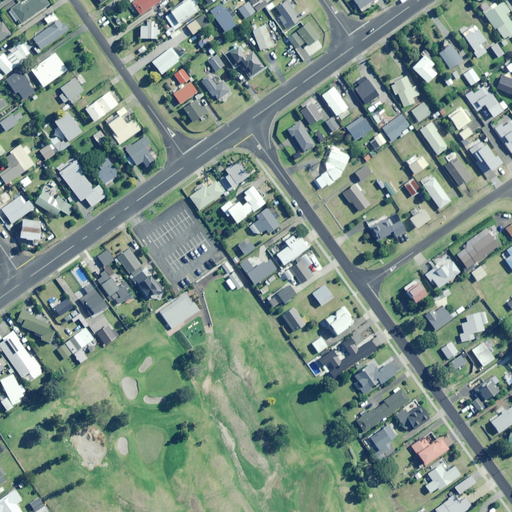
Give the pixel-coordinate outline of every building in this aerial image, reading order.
[(22,23),(49,4),(46,0),(30,0),(22,6),(20,2),(8,11),(15,20),(18,18),(22,23)] [(141,15),(161,0),(136,0),(132,3),(141,15)] [(193,7),(197,4),(194,0),(184,0),(164,15),(174,30),(181,25),(179,23),(196,11),(193,7)] [(373,0),(352,0),(351,1),(357,9),(359,8),(360,9),(373,0)] [(295,17),(298,15),(288,1),(277,8),(286,22),(283,23),(287,28),(298,21),(295,17)] [(245,19),(255,12),(248,2),(238,9),(245,19)] [(511,23),(506,14),(510,11),(503,2),(496,7),(494,5),(483,12),(494,29),(496,28),(503,39),(511,32),(511,23)] [(224,32),(236,25),(221,3),(210,10),(224,32)] [(64,23),(62,25),(53,13),(45,19),(50,26),(34,38),(41,49),(69,30),(64,23)] [(192,35),(209,23),(204,14),(186,26),(192,35)] [(159,27),(154,27),(154,21),(147,21),(146,27),(140,26),(140,38),(159,38),(159,27)] [(0,40),(10,33),(2,22),(0,24),(0,40)] [(308,46),(320,37),(308,22),(288,38),(296,48),(305,41),(308,46)] [(270,40),(275,38),(268,24),(252,31),(260,50),(272,45),(270,40)] [(173,39),(181,33),(178,29),(170,35),(173,39)] [(481,44),(485,41),(478,29),(466,37),(478,57),(486,52),(481,44)] [(27,51),(32,47),(25,38),(4,55),(3,54),(0,56),(0,67),(6,74),(25,58),(24,57),(29,53),(27,51)] [(203,53),(207,49),(201,42),(197,46),(203,53)] [(498,57),(504,53),(497,43),(491,47),(498,57)] [(450,44),(443,49),(444,51),(439,54),(449,69),(461,60),(450,44)] [(263,68),(251,52),(248,55),(240,45),(226,55),(234,66),(240,62),(251,77),(263,68)] [(162,74),(180,60),(171,48),(153,62),(162,74)] [(56,66),(61,62),(55,54),(41,63),(43,67),(34,73),(41,84),(52,77),(54,79),(62,74),(56,66)] [(215,71),(224,65),(216,54),(208,60),(215,71)] [(429,68),(433,64),(424,55),(411,68),(426,83),(435,74),(429,68)] [(470,86),(480,79),(472,68),(463,75),(470,86)] [(24,100),(35,92),(20,69),(6,79),(15,93),(18,91),(24,100)] [(182,84),(190,78),(183,69),(175,75),(182,84)] [(222,80),(216,85),(208,75),(202,80),(217,100),(230,91),(222,80)] [(511,94),(511,79),(502,75),(497,88),(511,94)] [(416,86),(411,88),(407,76),(394,82),(404,107),(414,102),(412,97),(419,94),(416,86)] [(448,86),(453,83),(449,77),(444,80),(448,86)] [(79,94),(83,90),(75,78),(61,88),(64,92),(60,95),(65,102),(69,99),(72,104),(81,97),(79,94)] [(365,105),(379,95),(367,80),(354,89),(365,105)] [(180,104),(197,92),(190,83),(173,94),(180,104)] [(350,113),(347,109),(347,108),(333,87),(322,95),(336,116),(338,114),(341,119),(350,113)] [(498,103),(496,104),(483,87),(473,94),(472,91),(465,96),(477,111),(485,106),(493,117),(503,111),(498,103)] [(93,121),(118,105),(109,92),(85,108),(93,121)] [(204,106),(201,108),(195,100),(184,109),(193,122),(208,112),(204,106)] [(370,113),(381,105),(379,101),(367,109),(370,113)] [(317,110),(321,108),(317,102),(313,105),(311,103),(300,111),(310,125),(322,117),(317,110)] [(418,122),(431,113),(424,103),(411,111),(418,122)] [(120,116),(127,112),(124,107),(117,112),(118,114),(106,122),(114,132),(112,134),(119,145),(140,130),(133,119),(126,124),(120,116)] [(464,145),(470,142),(466,137),(472,133),(465,124),(470,121),(460,107),(448,116),(458,130),(461,127),(463,130),(457,135),(464,145)] [(69,141),(82,132),(67,112),(54,121),(69,141)] [(17,121),(22,117),(20,113),(14,117),(12,114),(0,122),(0,123),(5,131),(18,123),(17,121)] [(406,128),(409,125),(401,114),(382,128),(391,141),(400,135),(401,137),(409,132),(406,128)] [(362,138),(365,136),(364,134),(371,130),(362,116),(346,127),(355,140),(361,136),(362,138)] [(332,132),(339,128),(332,118),(326,122),(332,132)] [(436,131),(440,128),(434,120),(420,130),(437,155),(447,148),(436,131)] [(511,120),(502,126),(501,124),(495,128),(511,153),(511,152),(511,120)] [(303,152),(306,150),(307,151),(313,147),(312,145),(314,144),(300,122),(287,130),(291,136),(293,135),(303,152)] [(100,146),(108,141),(100,131),(93,136),(100,146)] [(375,149),(386,142),(380,134),(369,141),(375,149)] [(149,144),(150,143),(145,136),(124,149),(129,156),(126,158),(131,166),(136,163),(137,165),(155,153),(149,144)] [(320,142),(316,136),(312,139),(316,145),(320,142)] [(56,148),(61,145),(56,138),(51,141),(56,148)] [(26,146),(22,149),(20,145),(3,157),(11,167),(0,175),(6,184),(33,164),(27,155),(30,152),(26,146)] [(46,160),(55,154),(48,145),(39,151),(46,160)] [(339,151),(340,148),(333,145),(324,160),(328,164),(319,171),(322,175),(316,179),(319,183),(316,185),(320,190),(327,185),(328,187),(341,176),(349,155),(339,151)] [(487,154),(480,159),(482,162),(480,164),(489,175),(498,168),(487,154)] [(414,174),(428,164),(421,156),(416,160),(413,156),(409,159),(412,163),(408,166),(414,174)] [(108,188),(115,184),(112,179),(118,174),(107,157),(92,167),(104,184),(105,183),(108,188)] [(463,184),(472,178),(456,157),(444,166),(458,184),(461,182),(463,184)] [(80,171),(82,169),(73,158),(64,165),(66,167),(59,173),(81,201),(85,198),(92,207),(106,196),(98,185),(93,189),(80,171)] [(233,186),(247,176),(236,162),(225,170),(227,174),(206,188),(205,186),(190,197),(199,210),(223,193),(225,196),(229,193),(228,191),(233,187),(233,186)] [(362,181),(372,174),(366,166),(356,173),(362,181)] [(439,209),(450,201),(432,176),(421,183),(439,209)] [(412,197),(420,191),(412,179),(404,185),(412,197)] [(362,194),(365,192),(357,182),(343,193),(350,203),(351,202),(359,212),(370,204),(362,194)] [(388,198),(396,193),(389,182),(384,186),(389,193),(386,195),(388,198)] [(253,212),(265,203),(251,186),(243,192),(245,196),(243,197),(247,202),(242,206),(238,202),(233,206),(229,201),(221,208),(227,216),(230,214),(237,223),(253,211),(253,212)] [(58,195),(56,199),(43,191),(35,203),(56,216),(60,210),(68,215),(73,207),(65,202),(66,201),(58,195)] [(0,201),(2,205),(11,199),(6,193),(0,197),(0,201)] [(29,201),(25,203),(20,196),(2,209),(12,223),(34,208),(29,201)] [(275,210),(271,213),(267,207),(255,215),(258,219),(249,226),(254,233),(260,233),(266,229),(268,233),(279,225),(275,219),(279,216),(275,210)] [(430,219),(423,210),(420,212),(418,209),(411,213),(413,216),(410,219),(416,228),(430,219)] [(395,212),(387,216),(388,218),(370,227),(376,239),(392,231),(395,237),(405,231),(395,212)] [(20,239),(39,240),(39,233),(38,233),(39,221),(22,220),(20,239)] [(466,269),(498,246),(489,233),(471,246),(473,248),(459,259),(466,269)] [(284,265),(304,251),(293,237),(286,242),(288,245),(276,254),(284,265)] [(251,242),(247,244),(244,241),(238,245),(245,255),(255,248),(251,242)] [(130,273),(141,265),(129,249),(115,259),(119,265),(122,263),(130,273)] [(108,264),(114,260),(107,250),(98,256),(107,269),(100,274),(102,277),(97,281),(111,301),(115,299),(119,305),(125,300),(127,303),(135,297),(125,282),(117,288),(110,278),(115,275),(108,264)] [(278,268),(273,261),(271,262),(268,258),(254,269),(247,260),(240,265),(254,285),(278,268)] [(301,284),(313,275),(302,260),(289,269),(294,277),(296,276),(301,284)] [(228,274),(233,270),(227,262),(222,266),(228,274)] [(435,289),(460,272),(452,262),(447,266),(443,266),(440,268),(438,265),(425,274),(435,289)] [(477,282),(486,275),(480,266),(470,273),(477,282)] [(141,267),(134,273),(136,276),(133,278),(146,295),(152,299),(163,290),(152,275),(148,278),(142,271),(143,270),(141,267)] [(238,289),(243,285),(234,272),(229,276),(238,289)] [(414,303),(426,295),(418,283),(406,291),(414,303)] [(289,302),(292,299),(291,298),(296,294),(289,285),(277,293),(284,303),(288,300),(289,302)] [(321,306),(333,297),(324,285),(312,294),(321,306)] [(95,314),(106,306),(94,290),(81,300),(83,302),(85,301),(95,314)] [(184,294),(159,312),(171,329),(196,311),(184,294)] [(66,300),(61,303),(58,300),(52,305),(61,316),(72,308),(66,300)] [(352,319),(349,318),(351,317),(344,306),(325,319),(336,335),(349,326),(351,326),(352,319)] [(293,332),(305,324),(294,308),(282,316),(293,332)] [(448,314),(444,308),(436,314),(433,310),(423,317),(434,332),(457,316),(453,310),(448,314)] [(77,314),(74,309),(62,317),(66,322),(77,314)] [(38,314),(35,317),(23,310),(16,321),(41,337),(40,338),(48,343),(54,332),(48,328),(50,324),(47,323),(49,320),(38,314)] [(472,333),(484,330),(480,314),(463,319),(464,322),(461,323),(463,333),(460,334),(462,342),(474,338),(472,333)] [(104,342),(113,336),(107,327),(98,333),(104,342)] [(72,338),(65,343),(72,354),(93,339),(85,328),(72,337),(72,338)] [(33,356),(30,358),(13,331),(3,338),(4,340),(0,342),(0,345),(21,378),(28,373),(33,379),(43,373),(33,356)] [(361,365),(367,361),(365,358),(378,348),(371,340),(358,350),(354,345),(356,343),(350,336),(341,342),(350,355),(342,361),(333,349),(318,359),(325,368),(331,363),(335,369),(329,372),(334,379),(354,364),(358,369),(362,366),(361,365)] [(318,353),(327,346),(321,337),(312,343),(318,353)] [(448,358),(458,352),(451,342),(441,348),(448,358)] [(64,359),(72,354),(65,343),(57,349),(64,359)] [(483,366),(494,359),(483,343),(472,350),(483,366)] [(454,369),(465,363),(460,355),(449,361),(454,369)] [(143,373),(155,361),(150,357),(139,369),(143,373)] [(380,384),(397,373),(390,362),(378,370),(373,362),(364,368),(365,369),(354,376),(358,382),(356,383),(363,394),(371,389),(370,387),(379,381),(380,384)] [(8,397),(12,405),(20,401),(18,398),(23,396),(12,374),(0,380),(8,397)] [(485,400),(499,391),(489,376),(472,387),(469,384),(459,390),(475,415),(489,406),(485,400)] [(364,431),(409,400),(401,388),(383,401),(385,402),(374,410),(373,408),(356,420),(364,431)] [(13,407),(12,405),(8,397),(1,401),(6,411),(13,407)] [(419,404),(413,408),(411,405),(396,415),(406,430),(412,425),(413,427),(419,423),(420,425),(429,419),(419,404)] [(499,433),(511,423),(511,406),(491,421),(499,433)] [(388,442),(397,436),(389,424),(370,438),(380,451),(377,453),(382,460),(395,450),(388,442)] [(441,439),(430,446),(424,438),(412,446),(423,463),(440,452),(441,454),(448,449),(441,439)] [(439,490),(460,475),(454,466),(445,472),(441,465),(428,473),(433,480),(426,485),(431,492),(437,488),(439,490)] [(459,494),(475,483),(471,476),(454,487),(459,494)] [(21,511),(16,504),(22,500),(14,490),(0,499),(0,511),(21,511)] [(465,498),(459,502),(454,495),(435,509),(436,511),(435,511),(463,511),(471,506),(465,498)] [(34,511),(48,511),(39,498),(29,504),(34,511)]
